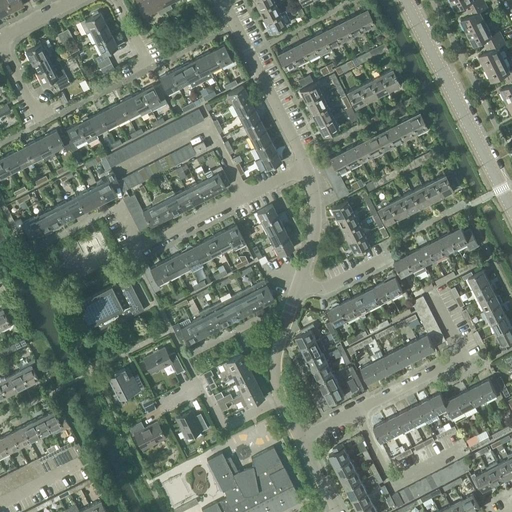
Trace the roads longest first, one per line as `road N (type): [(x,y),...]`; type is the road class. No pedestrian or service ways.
road 1 (tertiary): [(511,209),(405,0)]
road 2 (residential): [(353,410),(463,354),(430,290)]
road 3 (residential): [(305,164),(222,0)]
road 4 (residential): [(241,197),(206,126),(116,171)]
road 5 (residential): [(467,445),(393,482),(353,410)]
road 6 (residential): [(116,205),(138,248),(241,197)]
road 7 (residential): [(155,406),(198,384),(221,419),(277,391)]
road 8 (residential): [(297,288),(314,208),(305,164)]
